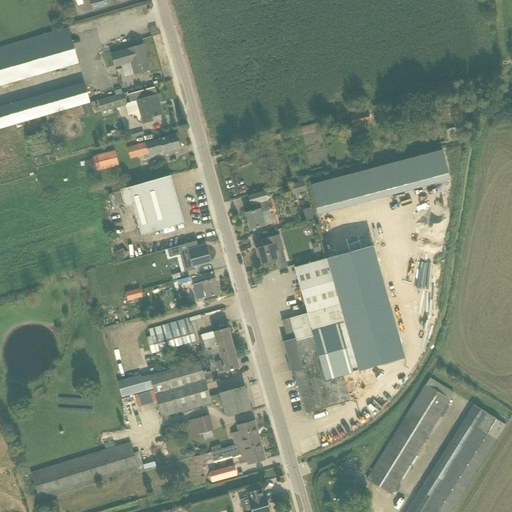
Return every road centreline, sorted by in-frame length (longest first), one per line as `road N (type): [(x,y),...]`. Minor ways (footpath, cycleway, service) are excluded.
road 1 (tertiary): [(302,511),(157,0)]
road 2 (unknown): [(278,434),(370,399),(410,368),(424,346),(434,286),(427,246),(412,239)]
road 3 (track): [(153,511),(291,474)]
